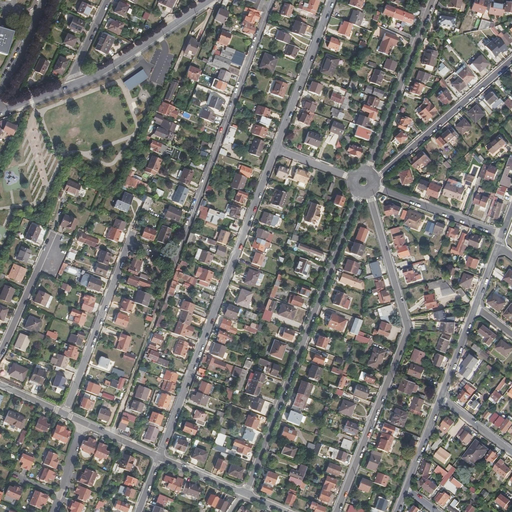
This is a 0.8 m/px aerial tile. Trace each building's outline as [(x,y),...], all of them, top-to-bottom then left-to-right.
[(261,10),(265,0),(263,0),(257,0),(255,8),(261,10)] [(316,12),(320,2),(315,0),(310,0),(307,9),(299,6),(298,9),(309,13),(310,10),(316,12)] [(359,10),(362,0),(350,0),(349,6),(359,10)] [(462,10),(463,0),(449,0),(448,8),(462,10)] [(484,16),(488,3),(477,0),(475,5),(474,4),(472,12),(484,16)] [(87,18),(91,8),(82,3),(78,14),(87,18)] [(124,17),(128,8),(118,3),(114,13),(124,17)] [(511,4),(506,3),(505,9),(503,9),(503,12),(511,14),(511,4)] [(289,19),(294,7),(285,4),(280,15),(289,19)] [(503,12),(503,9),(504,6),(490,4),(488,14),(502,17),(503,12)] [(414,16),(402,12),(403,10),(399,9),(398,10),(392,8),(393,7),(389,5),(389,7),(386,6),(383,14),(411,24),(414,16)] [(224,24),(228,15),(229,12),(219,8),(215,20),(224,24)] [(258,20),(261,12),(252,9),(251,12),(250,11),(248,16),(255,19),(258,20)] [(358,28),(364,15),(353,11),(348,24),(352,26),(358,28)] [(453,29),(455,18),(439,15),(437,26),(453,29)] [(255,19),(248,16),(248,17),(246,16),(244,21),(246,22),(253,24),(255,19)] [(81,33),(85,24),(74,19),(69,28),(81,33)] [(490,29),(492,23),(483,20),(479,32),(490,29)] [(118,35),(123,25),(116,21),(115,23),(109,21),(106,29),(118,35)] [(301,37),(306,25),(304,24),(296,21),(291,33),(301,37)] [(253,34),(256,25),(253,24),(246,22),(243,30),(253,34)] [(348,37),(352,26),(348,24),(344,22),(339,34),(348,37)] [(0,54),(7,57),(15,32),(0,27),(0,54)] [(502,37),(494,28),(490,29),(498,38),(499,40),(500,39),(502,37)] [(226,45),(231,33),(227,31),(226,33),(222,32),(217,42),(226,45)] [(287,44),(290,36),(280,32),(277,40),(287,44)] [(111,45),(110,45),(112,39),(102,34),(95,49),(102,52),(103,52),(107,54),(111,45)] [(389,56),(393,45),(394,43),(396,44),(399,39),(385,34),(378,52),(389,56)] [(509,42),(511,40),(507,34),(502,37),(500,39),(507,47),(511,44),(509,42)] [(73,48),(76,39),(67,35),(64,44),(73,48)] [(336,50),(339,41),(331,38),(327,47),(336,50)] [(503,50),(504,51),(507,48),(499,40),(498,38),(492,42),(490,40),(484,45),(489,52),(494,58),(497,55),(497,54),(499,52),(500,52),(503,50)] [(194,56),(199,44),(195,42),(190,40),(185,51),(188,53),(194,56)] [(294,59),(296,52),(298,52),(299,48),(288,44),(284,55),(294,59)] [(227,46),(225,51),(233,54),(233,55),(244,59),(246,54),(236,50),(227,46)] [(231,60),(233,55),(233,54),(225,51),(222,50),(221,52),(220,56),(231,60)] [(433,67),(437,51),(430,50),(429,54),(427,53),(425,53),(422,64),(433,67)] [(227,72),(231,61),(211,54),(207,63),(207,64),(221,70),(227,72)] [(238,76),(244,59),(233,55),(231,61),(227,72),(231,73),(238,76)] [(273,74),(278,60),(265,55),(260,69),(273,74)] [(332,77),(337,64),(335,64),(337,59),(326,55),(323,65),(323,66),(323,68),(322,68),(320,72),(332,77)] [(185,71),(190,59),(183,56),(178,68),(185,71)] [(480,72),(489,64),(481,56),(472,63),(480,72)] [(61,75),(68,62),(60,58),(53,72),(61,75)] [(394,72),(397,62),(386,59),(383,68),(394,72)] [(43,75),(48,64),(39,60),(34,71),(43,75)] [(443,75),(448,69),(444,64),(441,66),(443,68),(439,71),(443,75)] [(196,81),(200,71),(190,67),(185,76),(196,81)] [(137,80),(145,74),(141,68),(140,69),(134,82),(137,80)] [(465,84),(474,77),(466,68),(458,75),(460,78),(465,84)] [(128,86),(134,82),(140,69),(134,73),(124,80),(128,86)] [(226,84),(229,77),(230,78),(231,73),(227,72),(221,70),(217,80),(219,81),(226,84)] [(380,86),(385,73),(375,70),(370,82),(380,86)] [(427,80),(429,74),(418,70),(415,79),(422,82),(423,79),(427,80)] [(459,92),(467,85),(465,84),(460,78),(452,84),(459,92)] [(354,91),(358,82),(351,79),(348,89),(354,91)] [(224,91),(227,84),(226,84),(219,81),(216,88),(224,91)] [(283,98),(288,85),(276,81),(271,94),(283,98)] [(171,99),(174,91),(177,84),(173,82),(172,84),(167,95),(164,101),(169,104),(171,99)] [(323,86),(312,82),(308,91),(319,95),(323,86)] [(419,95),(422,87),(423,87),(424,86),(414,82),(413,86),(412,89),(411,89),(409,92),(419,95)] [(381,98),(383,93),(379,91),(379,90),(368,86),(365,92),(372,94),(381,98)] [(443,105),(451,98),(449,96),(450,95),(446,90),(437,98),(443,105)] [(502,102),(493,92),(486,98),(494,108),(497,106),(502,102)] [(343,102),(344,97),(333,93),(330,100),(342,105),(343,102)] [(224,104),(226,101),(212,96),(208,107),(219,110),(221,104),(224,104)] [(378,104),(380,101),(370,97),(366,106),(375,109),(376,106),(377,104),(378,104)] [(425,122),(437,111),(426,98),(424,97),(422,103),(426,107),(418,114),(425,122)] [(204,109),(206,104),(192,98),(190,103),(204,109)] [(493,113),(483,100),(480,103),(490,115),(493,113)] [(313,113),(316,104),(306,101),(303,109),(313,113)] [(172,117),(174,111),(175,107),(173,106),(163,102),(161,106),(160,106),(158,112),(171,117),(172,117)] [(505,106),(502,102),(497,106),(500,110),(505,106)] [(269,120),(272,111),(260,106),(257,115),(269,120)] [(373,120),(377,111),(364,106),(362,110),(369,112),(368,114),(367,117),(369,118),(373,120)] [(476,122),(485,115),(477,106),(468,113),(476,122)] [(339,112),(340,110),(333,108),(331,115),(332,116),(337,117),(339,112)] [(213,123),(217,115),(203,109),(200,117),(213,123)] [(309,127),(314,114),(304,110),(299,122),(309,127)] [(174,129),(177,124),(164,119),(163,121),(162,121),(163,117),(156,114),(154,119),(156,120),(155,122),(161,125),(160,127),(166,129),(166,130),(173,133),(174,129)] [(370,130),(372,124),(367,123),(369,118),(367,117),(359,114),(355,124),(358,125),(370,130)] [(267,127),(270,121),(261,117),(259,123),(267,127)] [(407,127),(413,121),(411,120),(404,117),(403,119),(399,117),(397,123),(399,124),(398,127),(405,130),(406,126),(407,127)] [(463,135),(472,127),(465,119),(456,126),(463,135)] [(340,136),(344,126),(333,122),(330,131),(335,134),(340,136)] [(11,139),(17,127),(13,125),(12,127),(9,125),(6,123),(1,132),(6,135),(6,136),(11,139)] [(366,140),(370,130),(358,125),(355,135),(366,140)] [(228,142),(230,137),(233,138),(236,128),(229,126),(223,142),(228,144),(228,142)] [(265,134),(267,129),(258,126),(254,135),(261,138),(263,133),(265,134)] [(171,140),(173,133),(166,130),(157,127),(154,134),(171,140)] [(449,142),(458,134),(452,127),(443,136),(449,142)] [(398,145),(406,138),(404,135),(406,133),(404,131),(402,133),(401,132),(395,137),(395,138),(391,142),(393,143),(395,141),(398,145)] [(317,147),(321,137),(308,132),(304,142),(317,147)] [(348,144),(351,137),(345,135),(344,139),(342,142),(348,144)] [(506,143),(500,135),(487,146),(494,154),(506,143)] [(442,146),(447,142),(441,136),(436,140),(442,146)] [(258,158),(264,143),(254,139),(248,154),(258,158)] [(167,149),(168,146),(153,140),(150,146),(154,148),(153,150),(164,155),(165,151),(171,154),(170,158),(171,158),(177,161),(181,152),(173,149),(172,152),(167,149)] [(359,157),(362,149),(352,146),(351,147),(349,146),(347,151),(349,152),(348,154),(358,157),(359,157)] [(430,160),(423,151),(417,156),(418,157),(412,163),(414,167),(422,161),(424,165),(430,160)] [(157,172),(159,168),(158,167),(159,165),(161,159),(152,156),(147,167),(146,167),(145,171),(154,175),(155,171),(157,172)] [(249,177),(251,169),(238,164),(237,168),(240,169),(239,173),(249,177)] [(287,175),(289,169),(279,165),(276,176),(286,180),(286,179),(287,175)] [(494,180),(498,169),(490,165),(486,176),(494,180)] [(511,182),(506,180),(510,170),(511,170),(511,169),(511,167),(507,166),(503,175),(500,184),(510,187),(511,182)] [(192,179),(194,172),(185,169),(182,175),(192,179)] [(306,184),(309,174),(297,169),(293,179),(299,181),(305,184),(306,184)] [(415,183),(411,171),(401,174),(404,187),(415,183)] [(241,192),(247,177),(236,173),(231,188),(238,190),(241,192)] [(147,184),(132,177),(128,175),(123,186),(127,187),(128,185),(138,189),(141,184),(142,184),(141,185),(146,187),(147,184)] [(189,185),(192,179),(182,175),(180,181),(189,185)] [(472,186),(475,179),(467,176),(464,183),(472,186)] [(431,183),(421,180),(418,187),(428,190),(430,185),(431,183)] [(76,196),(80,186),(68,181),(63,190),(76,196)] [(461,200),(465,189),(461,187),(460,188),(447,183),(443,195),(448,197),(449,195),(452,197),(461,200)] [(505,199),(507,194),(509,188),(502,185),(502,188),(499,187),(496,194),(495,196),(499,197),(505,199)] [(183,205),(190,190),(180,186),(173,201),(183,205)] [(439,194),(439,192),(437,192),(439,188),(433,186),(431,193),(435,195),(435,196),(438,198),(440,195),(439,194)] [(242,204),(244,198),(245,198),(247,194),(241,192),(238,190),(234,201),(242,204)] [(281,208),(286,194),(276,190),(271,204),(281,208)] [(129,205),(128,204),(131,199),(132,199),(133,195),(125,191),(121,201),(117,199),(114,206),(127,212),(129,205)] [(486,207),(489,198),(494,200),(495,196),(496,194),(492,192),(491,195),(487,194),(486,196),(477,193),(473,203),(486,207)] [(142,206),(141,210),(144,212),(147,213),(152,201),(151,201),(152,198),(147,196),(142,206)] [(341,207),(344,199),(337,196),(333,204),(341,207)] [(499,220),(502,211),(501,211),(504,203),(498,201),(499,197),(495,196),(494,200),(488,216),(499,220)] [(239,214),(240,212),(241,209),(240,208),(241,207),(241,206),(233,203),(232,205),(230,209),(228,208),(225,215),(227,215),(227,214),(238,218),(238,217),(239,218),(240,215),(239,215),(239,214)] [(318,214),(319,211),(321,207),(312,203),(307,215),(318,219),(319,214),(318,214)] [(202,206),(200,205),(199,208),(202,209),(200,215),(201,216),(200,218),(205,220),(208,213),(202,211),(204,207),(216,212),(216,211),(202,206)] [(399,215),(402,209),(394,206),(393,206),(392,206),(391,205),(384,207),(386,211),(387,212),(388,215),(395,213),(399,215)] [(178,221),(182,211),(170,206),(166,216),(174,219),(178,221)] [(225,215),(216,211),(216,212),(204,207),(202,211),(208,213),(212,215),(214,216),(215,214),(224,217),(225,215)] [(140,224),(144,212),(141,210),(136,222),(140,224)] [(419,229),(424,215),(409,210),(404,224),(419,229)] [(276,224),(279,217),(264,212),(260,221),(269,225),(274,227),(275,224),(276,224)] [(74,229),(78,220),(65,214),(61,225),(65,227),(66,226),(74,229)] [(314,225),(316,220),(317,220),(318,219),(307,215),(305,221),(314,225)] [(122,231),(125,223),(115,219),(112,227),(121,231),(122,231)] [(433,233),(435,228),(436,225),(428,222),(425,231),(433,233)] [(443,234),(446,226),(437,222),(436,225),(435,228),(439,230),(439,231),(440,231),(440,233),(443,234)] [(35,242),(41,229),(31,224),(25,238),(35,242)] [(166,244),(172,229),(163,225),(157,240),(166,244)] [(459,235),(461,229),(451,226),(447,235),(456,239),(457,234),(459,235)] [(117,243),(121,231),(112,227),(111,227),(106,239),(117,243)] [(153,241),(157,231),(146,227),(142,237),(148,239),(153,241)] [(364,241),(368,230),(360,227),(356,238),(364,241)] [(267,238),(269,233),(265,231),(257,229),(256,232),(255,232),(254,235),(256,236),(256,237),(255,238),(264,241),(266,238),(267,238)] [(225,245),(229,233),(221,230),(217,242),(225,245)] [(190,232),(186,244),(193,247),(197,238),(195,233),(190,232)] [(460,255),(462,251),(464,245),(464,243),(468,235),(468,234),(463,232),(457,248),(453,246),(451,252),(460,255)] [(298,243),(300,237),(293,234),(292,237),(291,240),(293,241),(298,243)] [(407,245),(403,234),(393,237),(394,241),(395,240),(396,244),(394,244),(395,248),(407,245)] [(479,248),(482,239),(472,234),(471,236),(468,234),(468,235),(464,243),(464,245),(468,246),(468,244),(479,248)] [(97,244),(98,240),(86,235),(83,242),(98,248),(99,245),(97,244)] [(268,248),(269,243),(264,241),(255,238),(252,247),(262,251),(264,247),(268,248)] [(360,256),(364,246),(354,242),(350,253),(360,256)] [(320,256),(322,252),(297,243),(295,247),(320,256)] [(223,256),(227,247),(219,245),(216,254),(223,256)] [(411,255),(408,245),(399,248),(399,249),(398,250),(399,256),(401,256),(401,257),(402,258),(411,255)] [(26,264),(31,252),(21,247),(16,259),(26,264)] [(209,261),(210,257),(212,258),(213,254),(198,249),(196,256),(199,257),(198,262),(207,265),(209,261)] [(106,265),(110,253),(108,253),(101,250),(97,262),(106,265)] [(64,261),(71,264),(76,254),(69,251),(64,261)] [(260,266),(264,256),(255,252),(251,263),(260,266)] [(477,269),(480,261),(470,257),(467,265),(477,269)] [(137,275),(140,267),(139,267),(137,266),(138,262),(139,263),(140,261),(139,260),(133,258),(130,268),(129,267),(127,271),(137,275)] [(304,276),(308,266),(309,262),(300,258),(295,272),(297,273),(304,276)] [(352,272),(356,262),(348,259),(344,269),(352,272)] [(388,274),(386,271),(380,272),(379,268),(378,265),(377,261),(370,263),(373,274),(367,276),(368,279),(379,276),(384,275),(388,274)] [(62,275),(66,265),(67,265),(68,264),(63,262),(58,273),(62,275)] [(104,276),(108,266),(98,263),(94,272),(104,276)] [(181,265),(178,264),(176,271),(179,272),(184,274),(185,271),(179,269),(181,265)] [(416,275),(412,264),(409,265),(404,267),(406,275),(407,275),(409,275),(409,277),(416,275)] [(19,282),(22,274),(24,275),(26,270),(14,265),(12,269),(13,270),(10,278),(19,282)] [(209,279),(212,272),(197,266),(194,275),(198,277),(198,279),(202,281),(208,283),(209,284),(210,279),(209,279)] [(254,286),(259,273),(249,270),(244,283),(254,286)] [(184,274),(179,272),(178,276),(177,277),(187,281),(186,282),(192,284),(194,278),(184,274)] [(362,287),(363,280),(343,272),(340,281),(358,288),(358,286),(362,287)] [(151,282),(146,280),(140,278),(131,274),(130,276),(127,283),(137,286),(138,284),(149,288),(151,282)] [(470,289),(474,278),(465,274),(460,285),(470,289)] [(99,291),(102,281),(90,277),(83,275),(82,275),(80,282),(81,283),(86,285),(86,286),(88,287),(92,288),(99,291)] [(385,287),(382,278),(374,279),(377,289),(385,287)] [(457,288),(450,280),(448,278),(442,279),(443,283),(447,282),(454,292),(457,290),(457,288)] [(454,292),(447,282),(443,283),(442,279),(427,284),(429,290),(440,288),(442,295),(454,292)] [(173,292),(175,287),(176,287),(177,283),(172,281),(171,285),(167,295),(169,295),(172,297),(174,292),(173,292)] [(307,297),(311,286),(303,284),(299,294),(307,297)] [(0,300),(8,304),(14,291),(4,286),(0,295),(0,300)] [(138,304),(142,292),(131,288),(126,299),(134,302),(138,304)] [(466,294),(461,288),(457,288),(457,290),(463,297),(466,294)] [(246,309),(252,294),(241,290),(238,298),(240,298),(237,305),(246,309)] [(43,307),(48,296),(39,291),(34,303),(43,307)] [(342,307),(347,295),(337,291),(333,304),(342,307)] [(389,301),(386,291),(377,293),(380,303),(389,301)] [(95,303),(94,303),(95,298),(84,294),(83,299),(84,299),(81,308),(91,312),(93,306),(94,306),(95,303)] [(495,294),(489,301),(494,305),(493,306),(500,311),(506,303),(495,294)] [(300,307),(303,299),(294,295),(290,304),(300,307)] [(130,314),(134,302),(126,299),(123,298),(121,304),(122,305),(120,310),(130,314)] [(438,307),(436,299),(426,302),(427,306),(430,306),(430,309),(438,307)] [(192,313),(195,305),(185,301),(182,310),(183,310),(192,313)] [(269,321),(276,303),(271,301),(269,307),(264,319),(269,321)] [(291,319),(295,309),(281,304),(278,314),(291,319)] [(234,319),(238,310),(228,306),(224,315),(234,319)] [(394,318),(390,306),(381,308),(383,316),(381,317),(381,319),(389,322),(388,319),(394,318)] [(83,325),(87,315),(82,313),(82,312),(72,309),(68,319),(69,320),(83,325)] [(188,326),(193,314),(192,313),(183,310),(179,322),(188,326)] [(255,320),(257,315),(246,311),(244,316),(255,320)] [(446,319),(444,311),(439,312),(434,313),(436,319),(439,318),(439,321),(441,321),(441,322),(454,323),(454,317),(446,319)] [(125,327),(129,318),(118,313),(115,322),(125,327)] [(160,328),(165,316),(160,314),(155,326),(159,328),(160,328)] [(342,331),(346,320),(331,314),(327,326),(342,331)] [(40,322),(29,318),(24,329),(34,333),(33,336),(43,340),(45,336),(36,333),(40,322)] [(358,330),(362,320),(354,318),(350,331),(357,333),(358,330)] [(236,329),(229,326),(231,321),(223,319),(221,322),(221,324),(220,327),(228,330),(227,331),(231,333),(235,334),(236,329)] [(191,335),(194,328),(188,326),(179,322),(175,332),(184,336),(185,333),(191,335)] [(389,331),(388,331),(390,325),(381,322),(378,330),(377,333),(387,336),(389,331)] [(454,333),(455,323),(454,323),(441,322),(441,332),(454,333)] [(257,330),(257,329),(252,327),(245,325),(244,329),(256,333),(257,330)] [(484,326),(479,332),(487,338),(485,341),(490,345),(497,336),(484,326)] [(290,340),(294,332),(285,328),(284,332),(282,331),(280,336),(290,340)] [(58,340),(60,335),(48,330),(45,335),(58,340)] [(365,351),(367,345),(361,343),(358,342),(360,335),(363,336),(364,336),(365,333),(358,330),(357,333),(353,345),(352,346),(365,351)] [(79,345),(82,338),(84,339),(86,334),(79,331),(77,336),(73,334),(70,341),(79,345)] [(224,343),(227,335),(219,331),(217,336),(218,336),(217,340),(224,343)] [(24,353),(30,338),(20,334),(14,348),(24,353)] [(126,352),(131,338),(121,334),(119,338),(120,338),(119,341),(117,349),(125,352),(126,352)] [(161,344),(163,337),(154,334),(154,335),(152,334),(149,343),(148,347),(154,349),(156,345),(155,344),(156,342),(161,344)] [(445,353),(451,338),(442,334),(437,349),(445,353)] [(325,349),(329,339),(319,336),(316,345),(325,349)] [(368,345),(370,339),(364,336),(363,336),(361,343),(367,345),(368,345)] [(185,350),(187,346),(188,343),(179,340),(174,354),(184,357),(186,351),(185,350)] [(496,348),(506,356),(511,348),(511,347),(502,340),(496,348)] [(281,358),(284,349),(285,350),(287,345),(275,341),(270,354),(281,358)] [(221,358),(226,347),(215,343),(211,354),(221,358)] [(480,354),(483,351),(484,350),(475,344),(472,348),(480,354)] [(75,359),(78,351),(76,351),(78,348),(69,345),(67,350),(65,350),(63,355),(75,359)] [(363,354),(365,351),(352,346),(351,349),(363,354)] [(383,358),(384,352),(374,348),(372,353),(383,358)] [(421,364),(426,353),(416,349),(411,360),(421,364)] [(157,357),(159,353),(151,350),(149,355),(145,354),(143,359),(148,361),(152,362),(166,367),(168,361),(157,357)] [(480,354),(485,358),(487,360),(490,356),(483,351),(480,354)] [(134,362),(136,356),(126,352),(125,352),(123,358),(134,362)] [(322,362),(324,357),(315,353),(312,361),(321,364),(322,362)] [(378,369),(382,360),(383,358),(372,353),(367,365),(378,369)] [(65,369),(69,358),(59,354),(55,366),(56,366),(65,369)] [(441,367),(445,356),(438,354),(434,364),(441,367)] [(466,365),(472,370),(479,361),(471,354),(465,362),(467,363),(466,365)] [(106,368),(109,360),(101,356),(97,365),(106,368)] [(230,372),(232,366),(209,357),(207,363),(210,364),(216,366),(230,372)] [(275,376),(279,366),(269,363),(269,362),(259,358),(258,361),(266,364),(268,365),(266,371),(270,373),(270,374),(275,376)] [(249,369),(252,362),(246,360),(243,367),(248,368),(249,369)] [(420,378),(424,369),(413,364),(409,374),(420,378)] [(23,380),(27,371),(13,365),(9,376),(15,378),(15,377),(16,378),(23,380)] [(318,380),(322,369),(312,365),(308,376),(318,380)] [(240,377),(242,369),(235,366),(232,375),(239,378),(240,377)] [(341,375),(343,370),(333,366),(331,371),(341,375)] [(43,384),(47,372),(35,367),(31,379),(43,384)] [(124,371),(113,367),(110,373),(122,377),(124,371)] [(245,379),(248,368),(243,367),(242,369),(240,377),(245,379)] [(174,383),(178,374),(167,370),(164,379),(165,380),(168,381),(174,383)] [(261,385),(265,374),(255,371),(251,382),(261,385)] [(373,384),(375,377),(366,373),(364,381),(373,384)] [(65,386),(64,384),(66,378),(57,374),(52,386),(62,390),(64,389),(65,386)] [(145,384),(147,378),(143,377),(137,375),(135,380),(145,384)] [(342,389),(346,377),(341,376),(337,387),(342,389)] [(498,392),(508,379),(505,377),(495,390),(498,392)] [(121,389),(125,380),(120,378),(119,381),(114,379),(112,380),(111,382),(105,380),(104,384),(122,391),(123,389),(121,389)] [(412,395),(416,383),(404,378),(403,383),(400,390),(412,395)] [(172,392),(175,384),(168,382),(168,381),(165,380),(163,388),(164,388),(164,389),(172,392)] [(468,383),(469,382),(465,380),(460,387),(463,390),(468,383)] [(208,396),(212,385),(202,381),(198,392),(208,396)] [(97,395),(101,387),(89,382),(86,391),(97,395)] [(257,396),(261,385),(251,382),(247,393),(250,394),(257,396)] [(308,397),(312,386),(302,382),(297,393),(308,397)] [(475,388),(468,383),(463,390),(458,396),(465,401),(475,388)] [(145,401),(149,389),(139,385),(135,397),(145,401)] [(365,399),(369,389),(356,385),(353,394),(365,399)] [(166,408),(172,394),(161,390),(160,394),(162,395),(158,405),(166,408)] [(502,395),(498,392),(495,390),(489,400),(493,403),(495,400),(497,402),(502,395)] [(205,405),(209,396),(208,396),(198,392),(197,392),(196,395),(192,394),(191,399),(205,405)] [(95,404),(96,401),(94,400),(95,396),(86,393),(84,396),(83,397),(83,398),(81,401),(82,401),(81,406),(88,409),(89,407),(93,408),(95,404)] [(301,412),(305,402),(311,404),(312,399),(308,397),(297,393),(292,408),(294,409),(301,412)] [(476,393),(471,399),(468,404),(471,406),(472,406),(476,409),(478,407),(479,408),(481,405),(480,404),(481,403),(477,400),(480,396),(476,393)] [(260,411),(264,399),(257,396),(250,394),(248,398),(254,401),(253,404),(252,407),(251,408),(260,411)] [(420,412),(424,400),(416,397),(411,409),(418,411),(416,414),(422,416),(423,413),(420,412)] [(144,404),(133,400),(130,409),(141,412),(144,404)] [(350,415),(355,404),(343,400),(339,411),(350,415)] [(108,421),(112,411),(101,408),(98,417),(108,421)] [(298,425),(302,412),(301,412),(294,409),(293,411),(290,410),(286,420),(298,425)] [(402,426),(407,413),(395,409),(391,422),(402,426)] [(202,421),(205,413),(197,410),(194,418),(197,419),(196,423),(202,425),(204,422),(202,421)] [(7,422),(11,413),(7,411),(2,424),(5,426),(7,423),(7,422)] [(486,419),(491,413),(487,411),(483,417),(486,419)] [(159,425),(163,416),(153,412),(149,421),(150,422),(157,425),(159,425)] [(490,420),(500,427),(505,420),(495,412),(490,420)] [(18,428),(22,417),(11,413),(7,422),(7,423),(18,428)] [(134,422),(136,417),(128,414),(127,418),(129,418),(128,420),(134,422)] [(255,429),(259,418),(248,414),(244,425),(247,426),(255,429)] [(48,425),(45,423),(46,423),(44,422),(45,418),(39,416),(33,429),(41,433),(42,431),(46,432),(48,425)] [(122,429),(125,422),(127,423),(128,420),(129,418),(127,418),(122,416),(117,429),(122,434),(128,437),(130,433),(124,430),(122,429)] [(443,425),(441,429),(446,433),(454,422),(448,417),(442,424),(443,425)] [(506,432),(511,424),(511,421),(508,419),(501,428),(506,432)] [(355,434),(358,425),(347,421),(344,430),(355,434)] [(155,439),(159,429),(156,428),(157,427),(157,425),(150,422),(145,435),(155,439)] [(194,434),(197,426),(186,422),(183,430),(194,434)] [(69,432),(64,430),(65,428),(62,427),(62,426),(56,423),(50,437),(64,443),(69,432)] [(391,434),(394,427),(384,423),(381,430),(391,434)] [(251,441),(255,429),(247,426),(243,437),(251,441)] [(293,440),(296,432),(284,427),(281,436),(293,440)] [(468,443),(473,437),(464,430),(459,436),(468,443)] [(222,446),(227,435),(219,432),(214,443),(222,446)] [(390,447),(391,446),(392,445),(392,444),(391,443),(391,442),(393,437),(382,433),(379,439),(381,439),(380,443),(378,442),(376,447),(388,452),(390,447)] [(348,450),(352,438),(346,436),(345,439),(343,439),(340,447),(348,450)] [(90,453),(96,440),(90,437),(88,441),(86,440),(86,441),(82,439),(81,444),(79,447),(83,448),(82,450),(89,453),(90,453)] [(185,451),(189,441),(178,437),(174,447),(177,448),(185,451)] [(436,449),(442,441),(439,438),(434,445),(433,447),(436,449)] [(249,451),(251,446),(235,439),(233,444),(239,446),(237,451),(246,454),(247,450),(249,451)] [(108,452),(105,450),(104,449),(105,445),(98,442),(94,453),(92,456),(101,460),(102,458),(105,459),(108,452)] [(313,451),(315,445),(309,442),(306,449),(313,451)] [(471,459),(478,464),(489,450),(481,444),(480,446),(475,442),(463,459),(468,463),(471,459)] [(222,452),(224,447),(222,446),(214,443),(213,446),(212,448),(222,452)] [(292,457),(296,448),(283,443),(281,448),(282,448),(287,450),(285,455),(292,457)] [(204,461),(208,451),(196,447),(192,456),(204,461)] [(441,448),(439,450),(449,458),(451,456),(441,448)] [(344,461),(347,453),(339,450),(338,454),(333,452),(331,457),(344,461)] [(378,463),(382,453),(373,450),(370,458),(377,461),(377,462),(378,463)] [(449,458),(439,450),(434,456),(444,464),(449,458)] [(55,462),(56,460),(54,459),(56,455),(47,451),(42,464),(50,467),(53,469),(54,469),(57,462),(55,462)] [(496,454),(492,451),(487,459),(490,462),(491,461),(493,463),(498,457),(495,455),(496,454)] [(31,463),(33,457),(25,454),(24,456),(21,454),(18,462),(21,463),(21,464),(23,465),(21,468),(28,471),(31,463)] [(129,471),(134,458),(124,454),(119,465),(114,462),(112,468),(111,470),(118,473),(120,468),(129,471)] [(373,471),(377,462),(377,461),(370,458),(366,468),(373,471)] [(222,470),(226,461),(218,459),(215,467),(222,470)] [(501,459),(493,470),(505,479),(511,471),(503,465),(505,463),(501,459)] [(338,475),(341,467),(329,462),(326,471),(338,475)] [(423,462),(419,472),(424,474),(428,476),(432,466),(423,462)] [(241,478),(244,469),(232,464),(228,473),(241,478)] [(301,480),(303,475),(307,467),(307,466),(301,464),(298,471),(291,469),(289,475),(290,476),(295,478),(301,480)] [(445,477),(448,473),(439,466),(435,471),(439,474),(440,472),(445,477)] [(52,479),(55,473),(41,467),(37,476),(40,477),(38,479),(46,482),(47,479),(48,480),(48,477),(52,479)] [(456,470),(453,467),(448,473),(452,476),(456,470)] [(90,487),(96,473),(85,468),(83,473),(82,472),(80,475),(79,475),(77,481),(90,487)] [(274,484),(277,475),(268,471),(264,481),(265,481),(274,484)] [(384,486),(388,477),(378,472),(374,482),(377,483),(384,486)] [(444,487),(452,476),(448,473),(445,477),(440,484),(444,487)] [(428,476),(424,474),(423,477),(424,478),(421,482),(421,486),(423,487),(429,480),(431,477),(428,476)] [(133,485),(135,479),(127,476),(124,484),(129,486),(130,484),(133,485)] [(177,494),(182,480),(176,478),(174,482),(172,481),(174,479),(165,476),(163,482),(167,483),(165,488),(173,491),(173,493),(177,494)] [(299,486),(301,481),(301,480),(295,478),(290,476),(288,482),(296,485),(299,486)] [(333,488),(336,479),(327,476),(321,489),(322,489),(329,491),(330,487),(333,488)] [(461,490),(462,488),(463,485),(453,477),(451,480),(453,481),(452,483),(461,490)] [(367,491),(371,481),(362,478),(358,488),(367,491)] [(423,488),(433,495),(436,491),(438,487),(429,480),(423,487),(423,488)] [(270,493),(274,484),(265,481),(264,484),(263,484),(261,490),(270,493)] [(196,499),(200,489),(189,484),(188,485),(185,484),(181,493),(196,499)] [(87,499),(90,491),(77,485),(74,491),(78,493),(77,494),(78,495),(77,498),(84,501),(85,498),(87,499)] [(17,501),(22,489),(16,486),(15,488),(13,487),(12,488),(8,487),(4,495),(8,497),(17,501)] [(131,498),(134,491),(121,486),(118,493),(131,498)] [(327,502),(331,492),(329,491),(322,489),(319,499),(327,502)] [(45,502),(47,496),(34,490),(28,504),(39,509),(41,504),(42,505),(43,502),(45,502)] [(292,505),(296,495),(297,493),(289,490),(287,493),(288,493),(285,503),(292,505)] [(450,497),(445,493),(443,495),(441,493),(436,500),(444,506),(450,497)] [(171,503),(172,500),(159,495),(155,506),(163,510),(166,501),(171,503)] [(213,507),(217,499),(210,495),(205,504),(213,507)] [(511,506),(511,503),(502,495),(496,502),(508,511),(511,506)] [(388,501),(380,498),(376,508),(384,511),(388,501)] [(79,511),(83,505),(73,501),(71,500),(68,506),(70,507),(69,509),(71,510),(69,511),(79,511)] [(222,511),(226,503),(219,500),(219,501),(215,508),(222,511)] [(458,511),(455,509),(459,503),(455,500),(448,509),(452,511),(458,511)] [(323,511),(325,508),(317,505),(317,503),(312,501),(309,507),(315,510),(314,511),(323,511)] [(124,511),(125,511),(128,505),(120,503),(118,509),(124,511)]
